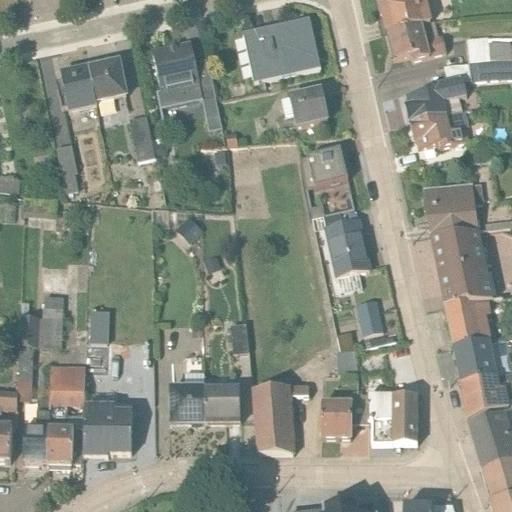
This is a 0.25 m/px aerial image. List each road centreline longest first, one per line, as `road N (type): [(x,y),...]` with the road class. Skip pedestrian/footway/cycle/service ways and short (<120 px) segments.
road 1 (residential): [(339,0),(415,329),(456,464)]
road 2 (residential): [(456,464),(151,477),(76,511)]
road 3 (residential): [(0,43),(207,0)]
